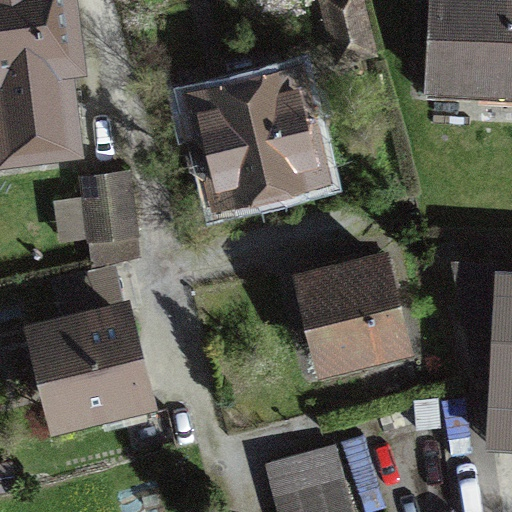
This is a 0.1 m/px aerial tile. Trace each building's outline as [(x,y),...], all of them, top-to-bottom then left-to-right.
[(73,60),(65,0),(0,0),(0,123),(4,155),(74,146),(63,61),(73,60)] [(323,0),(334,42),(368,34),(359,0),(323,0)] [(511,0),(430,0),(426,83),(511,88),(511,0)] [(206,138),(196,141),(189,153),(192,167),(204,174),(214,172),(220,197),(318,173),(294,73),(196,97),(206,138)] [(82,176),(93,265),(137,255),(127,171),(82,176)] [(326,358),(399,339),(386,286),(398,283),(392,259),(306,280),(326,358)] [(489,440),(511,441),(511,267),(457,265),(475,354),(494,355),(489,440)] [(80,323),(121,313),(127,310),(122,286),(74,298),(80,323)] [(121,313),(80,323),(40,333),(59,411),(140,391),(121,313)] [(351,511),(333,445),(271,462),(284,511),(351,511)]
